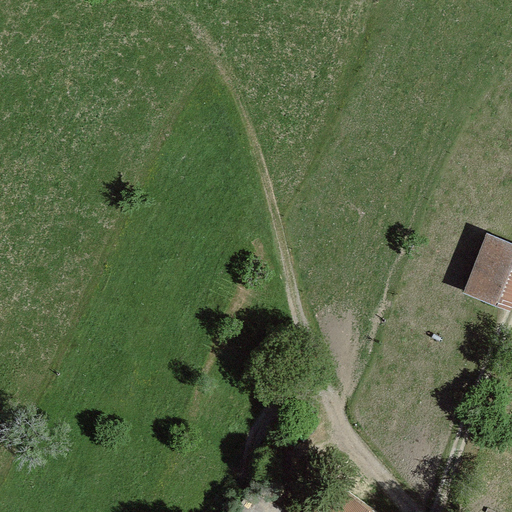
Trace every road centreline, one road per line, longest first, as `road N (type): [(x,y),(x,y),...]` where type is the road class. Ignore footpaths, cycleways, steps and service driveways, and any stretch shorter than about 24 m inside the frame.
road 1 (track): [(406,511),(352,444),(317,374),(302,314)]
road 2 (track): [(511,317),(438,511)]
